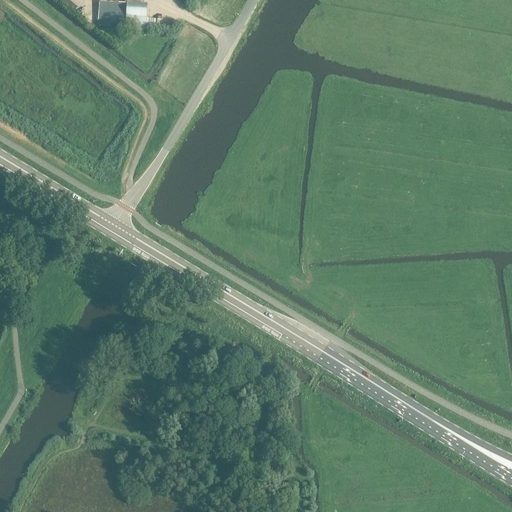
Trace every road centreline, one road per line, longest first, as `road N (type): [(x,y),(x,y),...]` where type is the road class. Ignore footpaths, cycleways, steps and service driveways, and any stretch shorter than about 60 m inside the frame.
road 1 (secondary): [(451,437),(111,229)]
road 2 (unknown): [(3,0),(142,105),(147,116),(125,171),(129,202)]
road 3 (unclassified): [(111,229),(248,10)]
road 4 (secondary): [(111,229),(0,162)]
